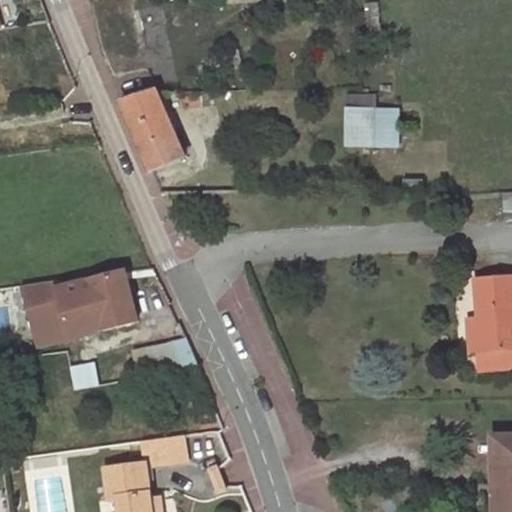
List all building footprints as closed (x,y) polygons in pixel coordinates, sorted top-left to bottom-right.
[(156,92),(122,103),(152,171),(185,157),(156,92)] [(350,111),(380,111),(380,100),(350,100),(350,111)] [(399,111),(380,111),(350,111),(350,146),(399,147),(399,111)] [(501,194),(458,196),(459,220),(495,219),(494,211),(502,211),(501,194)] [(140,321),(127,272),(57,289),(56,281),(53,282),(63,330),(67,329),(69,338),(70,340),(140,321)] [(480,352),(511,350),(511,276),(477,278),(480,318),(480,328),(470,328),(472,354),(480,352)] [(63,330),(53,282),(25,289),(26,295),(36,337),(63,330)] [(469,318),(470,328),(480,328),(480,318),(469,318)] [(63,330),(36,337),(38,345),(69,338),(67,329),(63,330)] [(199,366),(187,339),(133,351),(139,379),(177,372),(178,374),(199,366)] [(511,368),(511,350),(480,352),(482,370),(511,368)] [(74,366),(77,387),(100,385),(97,363),(74,366)] [(186,437),(143,443),(146,464),(147,464),(148,470),(191,463),(186,437)] [(506,496),(504,437),(494,438),(496,496),(506,496)] [(511,511),(511,437),(504,437),(506,496),(496,496),(496,511),(511,511)] [(152,500),(148,470),(147,464),(146,464),(107,469),(111,501),(120,500),(121,511),(162,511),(162,506),(153,507),(152,500)] [(161,499),(152,500),(153,507),(162,506),(161,499)]
